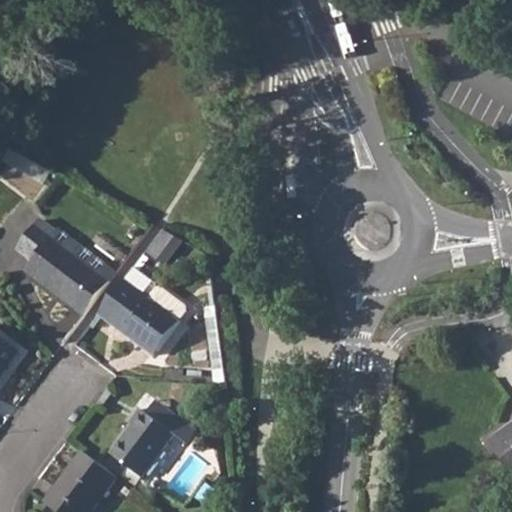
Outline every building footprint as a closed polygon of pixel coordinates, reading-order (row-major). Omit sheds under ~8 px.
[(27,270),(86,314),(111,281),(54,237),(57,232),(41,220),(19,247),(35,260),(27,270)] [(166,228),(151,253),(169,263),(184,239),(166,228)] [(127,278),(101,312),(157,354),(189,310),(189,305),(166,288),(160,288),(159,283),(136,266),(127,278)] [(0,371),(17,349),(0,336),(0,371)] [(133,424),(111,453),(142,477),(175,434),(141,408),(130,422),(133,424)] [(511,423),(488,441),(511,475),(511,423)] [(91,511),(118,478),(84,451),(46,501),(59,511),(91,511)]
